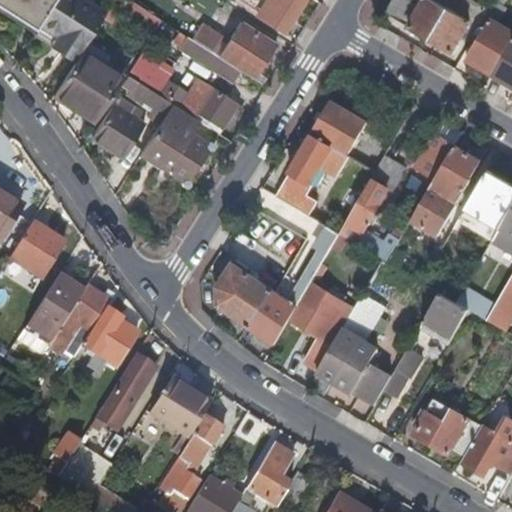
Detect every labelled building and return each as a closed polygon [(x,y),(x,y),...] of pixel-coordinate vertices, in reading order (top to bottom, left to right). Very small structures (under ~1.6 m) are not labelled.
[(0,0),(0,6),(36,29),(37,27),(54,0),(0,0)] [(50,45),(74,60),(81,49),(105,11),(87,0),(54,0),(37,27),(55,38),(50,45)] [(231,0),(263,20),(265,16),(240,0),(231,0)] [(240,0),(265,16),(263,20),(282,32),(302,0),(240,0)] [(461,36),(471,19),(469,18),(457,11),(438,0),(392,0),(386,11),(453,49),(461,36)] [(469,18),(478,2),(474,0),(462,0),(457,11),(469,18)] [(507,0),(493,0),(489,8),(480,24),(470,41),(473,43),(488,18),(495,21),(507,0)] [(483,0),(482,4),(489,8),(493,0),(483,0)] [(489,8),(482,4),(478,2),(469,18),(471,19),(480,24),(489,8)] [(511,36),(511,31),(495,21),(488,18),(473,43),(465,57),(491,73),(492,72),(511,36)] [(461,36),(470,41),(480,24),(471,19),(461,36)] [(191,31),(188,36),(198,43),(217,55),(242,71),(253,78),(275,44),(240,22),(222,51),(215,46),(217,43),(198,31),(196,33),(191,31)] [(182,43),(194,50),(198,43),(188,36),(187,36),(182,43)] [(511,36),(492,72),(511,83),(511,36)] [(192,54),(210,66),(217,55),(198,43),(194,50),(192,54)] [(53,92),(95,119),(111,95),(121,80),(123,76),(81,49),(74,60),(53,92)] [(143,49),(127,75),(150,89),(157,94),(166,80),(173,68),(143,49)] [(217,55),(210,66),(235,82),(242,71),(217,55)] [(121,80),(145,97),(150,89),(127,75),(125,74),(123,76),(121,80)] [(204,99),(193,116),(199,120),(219,133),(239,99),(203,76),(192,92),(204,99)] [(166,80),(157,94),(167,100),(175,86),(166,80)] [(145,115),(158,124),(172,103),(167,100),(157,94),(150,89),(145,97),(143,99),(151,104),(145,115)] [(136,111),(111,95),(95,119),(99,122),(91,134),(123,154),(142,124),(136,121),(136,111)] [(332,102),(313,134),(348,154),(367,122),(332,102)] [(169,167),(167,171),(181,180),(180,181),(180,183),(182,185),(184,186),(186,186),(188,185),(189,182),(189,180),(188,179),(208,149),(209,149),(211,149),(213,147),(213,145),(213,142),(211,141),(208,141),(206,142),(206,143),(191,133),(199,120),(193,116),(172,103),(158,124),(142,150),(169,167)] [(437,133),(455,144),(463,131),(445,120),(437,133)] [(461,147),(469,134),(463,131),(455,144),(461,147)] [(455,144),(437,133),(416,169),(427,175),(435,180),(455,144)] [(339,174),(350,155),(348,154),(313,134),(292,171),(310,182),(321,163),(339,174)] [(461,147),(455,144),(435,180),(431,186),(443,194),(451,198),(458,202),(472,178),(470,177),(481,159),(461,147)] [(169,167),(142,150),(140,154),(167,171),(169,167)] [(406,167),(385,155),(376,170),(372,178),(388,188),(392,190),(406,167)] [(465,207),(500,227),(511,205),(511,182),(488,168),(465,207)] [(292,171),(286,181),(306,193),(312,183),(310,182),(292,171)] [(435,180),(427,175),(417,194),(424,198),(425,195),(431,186),(435,180)] [(388,188),(372,178),(367,185),(339,233),(383,258),(387,260),(400,239),(389,233),(384,241),(364,229),(388,188)] [(309,215),(317,199),(306,193),(286,181),(277,196),(306,213),(309,215)] [(451,198),(443,194),(438,203),(446,207),(451,198)] [(0,195),(0,239),(19,208),(8,202),(8,201),(0,195)] [(434,200),(425,195),(424,198),(415,212),(423,218),(434,200)] [(511,205),(500,227),(511,233),(511,205)] [(500,227),(465,207),(460,216),(494,236),(500,227)] [(303,273),(313,278),(339,233),(309,215),(306,213),(296,229),(321,243),(303,273)] [(62,242),(31,222),(8,259),(40,278),(62,242)] [(511,233),(500,227),(494,236),(511,246),(511,233)] [(414,249),(402,269),(422,281),(434,261),(414,249)] [(313,278),(303,273),(288,299),(260,280),(268,268),(242,250),(218,286),(219,304),(275,343),(313,278)] [(82,290),(57,275),(34,312),(59,328),(82,290)] [(511,321),(511,276),(496,303),(487,319),(507,330),(511,321)] [(354,306),(345,301),(341,307),(326,299),(332,289),(314,280),(292,319),(319,334),(304,360),(318,368),(342,326),(354,306)] [(108,300),(85,285),(82,290),(59,328),(47,346),(56,352),(64,338),(68,339),(76,325),(88,332),(103,308),(108,300)] [(496,303),(466,286),(457,301),(469,308),(487,319),(496,303)] [(345,301),(354,306),(361,294),(352,289),(345,301)] [(425,319),(453,335),(469,308),(457,301),(441,292),(425,319)] [(386,306),(362,293),(361,294),(354,306),(342,326),(367,341),(386,306)] [(119,318),(103,308),(88,332),(79,346),(91,353),(84,365),(95,372),(103,360),(114,366),(135,332),(117,321),(119,318)] [(453,335),(425,319),(421,326),(449,343),(453,335)] [(378,347),(367,341),(342,326),(318,368),(316,370),(375,404),(384,388),(392,375),(370,362),(378,347)] [(422,356),(408,348),(392,375),(384,388),(397,395),(409,375),(410,376),(422,356)] [(104,407),(101,406),(94,417),(115,430),(153,367),(135,356),(104,407)] [(150,413),(188,437),(211,401),(172,377),(162,393),(160,392),(159,394),(161,395),(150,413)] [(0,423),(15,399),(0,389),(0,423)] [(453,446),(466,454),(483,425),(434,397),(414,433),(449,453),(453,446)] [(492,460),(511,471),(511,418),(506,414),(496,431),(484,423),(483,425),(466,454),(462,460),(484,473),(492,460)] [(221,429),(202,417),(191,435),(192,436),(159,489),(183,503),(196,481),(182,471),(186,464),(191,467),(205,444),(210,446),(221,429)] [(53,454),(66,462),(75,448),(79,441),(66,433),(53,454)] [(247,489),(245,488),(239,498),(237,502),(246,507),(254,494),(275,507),(281,498),(289,485),(277,478),(292,456),(274,445),(247,489)] [(65,464),(99,486),(109,469),(75,448),(66,462),(65,464)] [(91,498),(99,486),(65,464),(57,477),(91,498)] [(310,480),(297,472),(289,485),(281,498),(294,505),(309,481),(310,480)] [(185,511),(230,511),(237,502),(239,498),(207,477),(185,511)] [(327,511),(368,511),(339,493),(327,511)]
